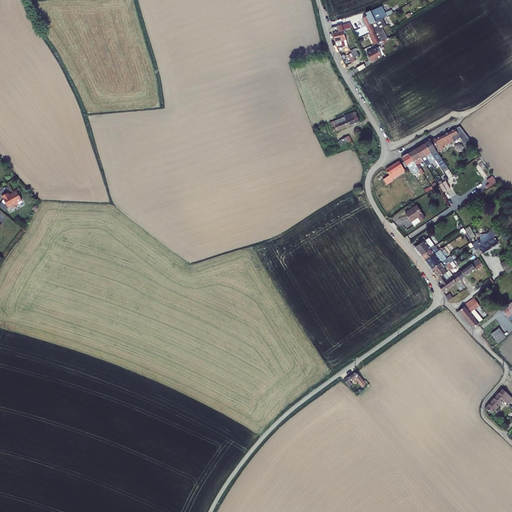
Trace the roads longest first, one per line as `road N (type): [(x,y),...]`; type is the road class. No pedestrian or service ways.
road 1 (unclassified): [(318,0),(329,44),(385,149),(368,177),(370,197),(437,297),(270,428)]
road 2 (track): [(437,297),(505,365),(482,413),(511,443)]
